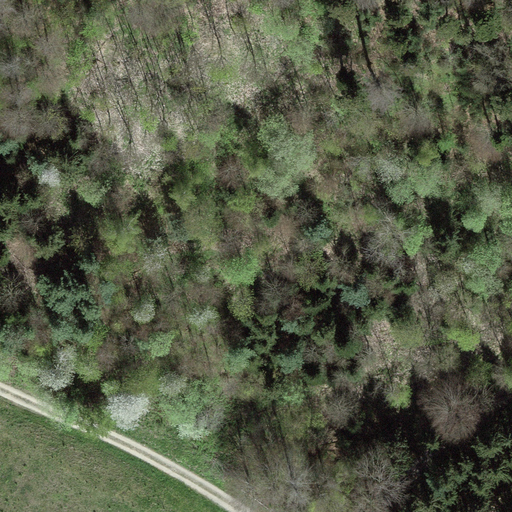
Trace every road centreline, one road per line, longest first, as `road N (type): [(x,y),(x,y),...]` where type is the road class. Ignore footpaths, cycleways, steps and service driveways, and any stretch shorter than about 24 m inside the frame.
road 1 (track): [(241,511),(129,445),(0,388)]
road 2 (track): [(360,511),(511,401)]
